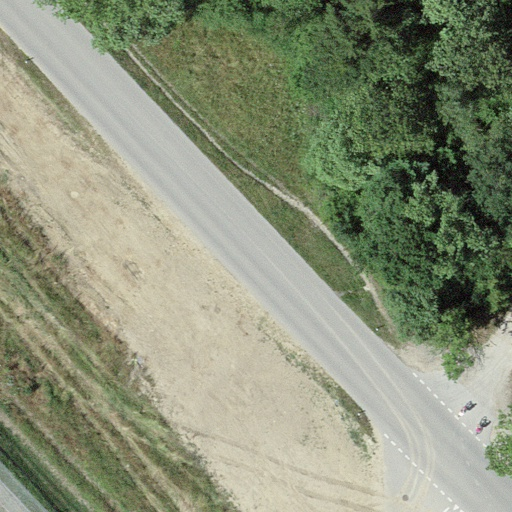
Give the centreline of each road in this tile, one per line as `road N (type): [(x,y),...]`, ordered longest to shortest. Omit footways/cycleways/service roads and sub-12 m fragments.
road 1 (tertiary): [(511,506),(21,0)]
road 2 (track): [(511,358),(433,511)]
